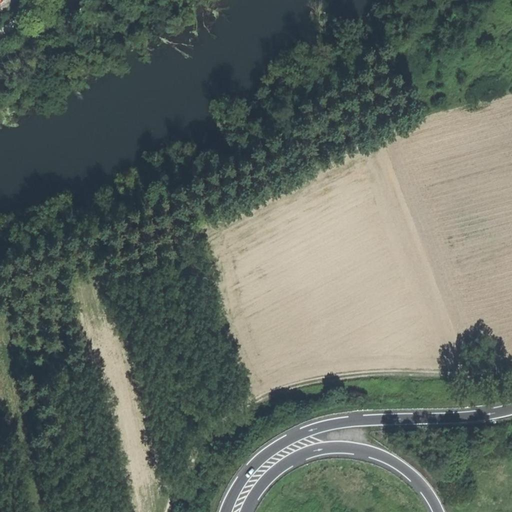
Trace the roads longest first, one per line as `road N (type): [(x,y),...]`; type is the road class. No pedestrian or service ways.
road 1 (track): [(511,363),(486,371),(362,373),(252,402),(201,445),(167,511)]
road 2 (trunk): [(511,408),(308,430),(267,454),(238,483),(226,511)]
road 3 (trunk): [(247,511),(281,463),(318,448),(385,458),(417,476),(440,511)]
